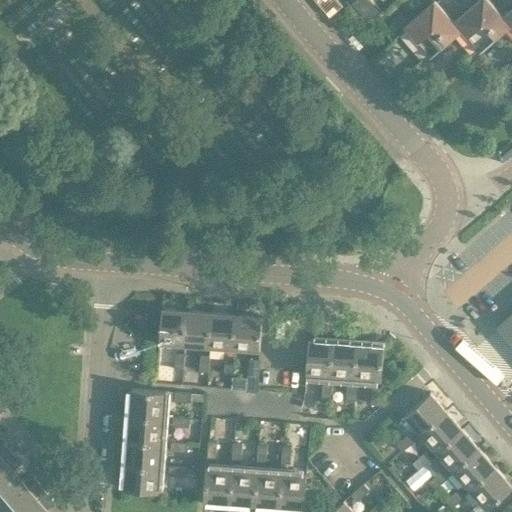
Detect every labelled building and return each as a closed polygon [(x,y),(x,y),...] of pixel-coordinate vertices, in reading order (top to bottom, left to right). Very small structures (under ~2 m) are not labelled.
[(368,0),(354,0),(352,3),(359,12),(370,2),(368,0)] [(478,49),(507,24),(485,0),(480,0),(457,21),(469,34),(467,35),(478,49)] [(429,54),(457,29),(434,3),(408,26),(419,39),(417,41),(429,54)] [(410,20),(401,11),(392,19),(400,28),(410,20)] [(465,60),(472,68),(482,59),(476,51),(465,60)] [(184,345),(187,310),(162,309),(159,343),(184,345)] [(209,346),(212,312),(187,310),(184,345),(209,346)] [(234,348),(237,314),(212,312),(209,346),(234,348)] [(511,313),(498,326),(498,327),(511,342),(511,313)] [(259,350),(262,316),(237,314),(234,348),(259,350)] [(331,376),(333,341),(308,340),(306,374),(331,376)] [(356,378),(358,343),(333,341),(331,376),(356,378)] [(381,379),(383,345),(358,343),(356,378),(381,379)] [(184,370),(185,353),(176,353),(174,370),(184,370)] [(208,372),(209,355),(200,355),(199,371),(208,372)] [(233,374),(234,357),(225,356),(224,373),(233,374)] [(257,375),(258,359),(250,358),(249,375),(257,375)] [(233,388),(243,389),(244,380),(233,380),(233,388)] [(330,401),(331,385),(322,385),(321,401),(330,401)] [(354,403),(355,387),(347,386),(346,402),(354,403)] [(163,416),(165,391),(131,388),(129,413),(163,416)] [(379,404),(380,388),(372,388),(371,404),(379,404)] [(190,402),(191,392),(174,391),(174,400),(190,402)] [(421,434),(447,411),(430,392),(404,415),(421,434)] [(437,453),(463,430),(447,411),(421,434),(437,453)] [(161,441),(163,416),(129,413),(127,438),(161,441)] [(189,426),(189,417),(173,416),(172,425),(189,426)] [(454,472),(480,449),(463,430),(437,453),(454,472)] [(403,452),(416,441),(410,434),(397,445),(403,452)] [(160,466),(161,441),(127,438),(126,464),(160,466)] [(187,451),(187,442),(171,441),(170,450),(187,451)] [(4,442),(0,445),(0,462),(13,452),(4,442)] [(215,458),(216,442),(208,442),(207,458),(215,458)] [(240,460),(241,444),(232,443),(231,459),(240,460)] [(265,462),(266,446),(257,445),(256,461),(265,462)] [(289,463),(290,447),(282,447),(281,463),(289,463)] [(471,491),(496,468),(480,449),(454,472),(471,491)] [(418,469),(431,458),(425,451),(412,462),(418,469)] [(13,469),(21,462),(13,452),(0,462),(0,496),(21,478),(13,469)] [(158,491),(160,466),(126,464),(124,489),(158,491)] [(185,475),(186,467),(169,466),(169,474),(185,475)] [(229,502),(231,469),(206,467),(204,501),(229,502)] [(487,509),(511,487),(511,485),(496,468),(471,491),(480,501),(473,507),(474,508),(469,511),(481,511),(486,508),(487,509)] [(254,504),(256,470),(231,469),(229,502),(254,504)] [(279,506),(281,472),(256,470),(254,504),(279,506)] [(435,488),(447,477),(441,470),(429,481),(435,488)] [(304,507),(306,474),(281,472),(279,506),(304,507)] [(38,481),(30,488),(21,478),(0,496),(0,509),(2,511),(1,511),(22,511),(46,492),(38,481)] [(357,501),(369,490),(363,484),(351,494),(357,501)] [(451,506),(464,495),(458,489),(445,500),(451,506)] [(50,511),(47,509),(55,502),(46,492),(22,511),(50,511)] [(354,511),(344,500),(330,511),(354,511)] [(368,511),(380,511),(385,508),(379,501),(368,511)]
